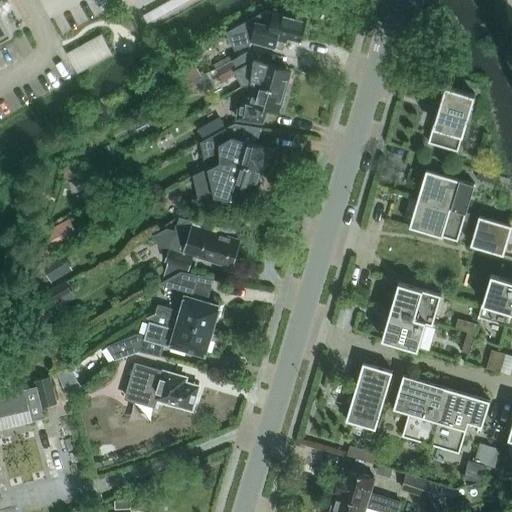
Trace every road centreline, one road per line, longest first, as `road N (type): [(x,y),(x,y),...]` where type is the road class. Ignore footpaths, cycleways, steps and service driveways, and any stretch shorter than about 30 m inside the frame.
road 1 (residential): [(298,328),(387,24)]
road 2 (residential): [(246,511),(298,328)]
road 3 (residential): [(298,328),(456,377)]
